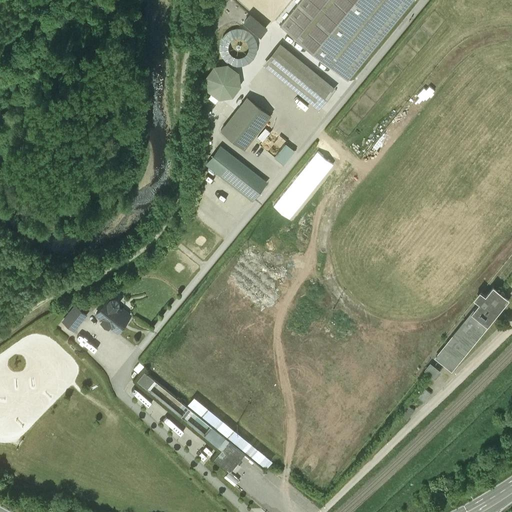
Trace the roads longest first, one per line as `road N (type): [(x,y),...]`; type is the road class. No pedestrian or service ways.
road 1 (track): [(0,331),(34,305),(142,252),(166,226),(185,179),(185,73),(200,0)]
road 2 (unclassified): [(511,329),(322,511)]
